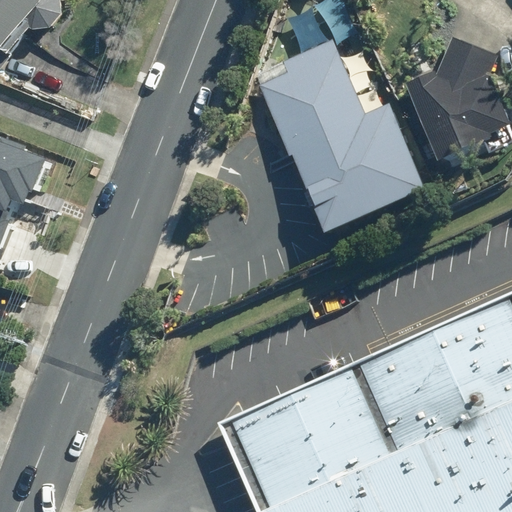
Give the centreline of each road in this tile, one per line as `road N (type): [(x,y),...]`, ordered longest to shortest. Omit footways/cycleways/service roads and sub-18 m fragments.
road 1 (tertiary): [(153,164),(26,494)]
road 2 (tertiary): [(218,0),(153,164)]
road 3 (residential): [(153,164),(0,101)]
